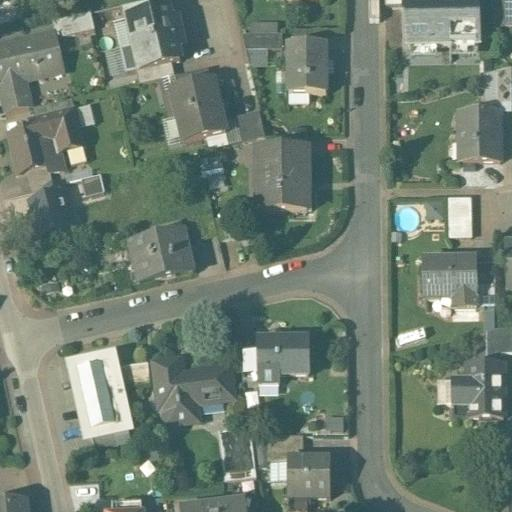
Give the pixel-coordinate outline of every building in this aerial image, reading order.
[(479,39),(478,0),(430,0),(431,40),(479,39)] [(157,3),(121,11),(124,23),(128,22),(128,21),(159,14),(157,3)] [(159,14),(128,21),(128,22),(134,48),(180,37),(177,23),(171,25),(168,12),(159,14)] [(91,18),(58,25),(60,36),(55,37),(57,43),(95,34),(91,18)] [(55,37),(0,49),(0,90),(0,91),(3,103),(28,98),(25,85),(64,76),(57,43),(55,37)] [(180,37),(134,48),(139,73),(140,74),(172,67),(180,65),(177,52),(184,51),(180,37)] [(282,38),(242,38),(246,53),(283,53),(282,38)] [(493,46),(477,46),(477,62),(468,62),(468,82),(493,76),(493,46)] [(326,49),(289,50),(289,99),(326,99),(326,49)] [(172,67),(140,74),(139,73),(136,74),(139,88),(174,79),(172,67)] [(511,102),(511,71),(498,75),(498,107),(511,106),(511,102)] [(208,72),(174,79),(177,91),(211,84),(208,72)] [(177,91),(172,93),(174,105),(167,107),(170,122),(178,120),(220,110),(217,99),(219,98),(221,95),(219,87),(216,85),(214,85),(214,83),(177,91)] [(28,98),(3,103),(6,118),(32,113),(28,98)] [(72,103),(32,113),(37,133),(39,132),(43,148),(54,145),(58,157),(60,156),(84,150),(72,103)] [(220,110),(178,120),(184,147),(226,137),(220,110)] [(260,115),(236,120),(242,146),(260,142),(265,140),(260,115)] [(500,116),(458,116),(459,167),(501,166),(500,116)] [(37,133),(8,139),(18,178),(28,176),(49,171),(43,148),(39,132),(37,133)] [(306,143),(258,143),(258,154),(306,154),(306,143)] [(58,157),(54,145),(43,148),(49,171),(50,177),(64,174),(60,156),(58,157)] [(306,154),(258,154),(258,155),(259,155),(259,213),(258,213),(258,215),(307,215),(306,213),(305,213),(304,155),(306,155),(306,154)] [(49,171),(28,176),(32,194),(43,192),(53,189),(50,177),(49,171)] [(211,192),(226,188),(221,171),(206,175),(211,192)] [(53,189),(43,192),(46,203),(67,198),(64,187),(53,189)] [(46,203),(31,207),(35,224),(31,225),(36,243),(71,234),(64,207),(69,205),(67,198),(46,203)] [(450,240),(474,239),(474,200),(450,200),(450,240)] [(448,222),(447,201),(427,202),(428,223),(448,222)] [(212,217),(200,220),(206,242),(217,239),(214,224),(212,217)] [(236,218),(214,224),(217,239),(219,245),(241,240),(236,218)] [(206,242),(200,220),(189,223),(194,245),(206,242)] [(184,236),(125,249),(130,270),(171,260),(172,264),(189,259),(184,236)] [(130,270),(126,271),(130,291),(193,277),(189,259),(172,264),(171,260),(130,270)] [(476,264),(422,266),(424,305),(442,305),(442,301),(475,300),(475,315),(478,315),(477,291),(476,268),(476,264)] [(495,268),(476,268),(477,291),(496,291),(495,268)] [(511,328),(486,335),(487,337),(487,367),(502,367),(502,357),(511,356),(511,328)] [(309,344),(259,344),(259,357),(259,381),(261,381),(261,372),(277,372),(277,381),(279,381),(309,380),(309,344)] [(259,357),(240,357),(244,383),(259,383),(260,383),(261,383),(261,381),(259,381),(259,357)] [(113,362),(71,372),(88,444),(92,443),(94,453),(117,448),(115,438),(129,435),(120,394),(151,390),(148,369),(115,373),(115,372),(113,362)] [(180,365),(153,369),(158,407),(163,406),(166,432),(199,427),(197,406),(233,401),(233,407),(235,407),(230,374),(182,380),(180,365)] [(487,367),(468,367),(468,384),(454,384),(454,409),(468,409),(468,422),(503,422),(503,367),(502,367),(487,367)] [(277,372),(261,372),(261,381),(261,383),(260,383),(259,383),(259,391),(279,391),(279,381),(277,381),(277,372)] [(250,433),(223,436),(229,487),(257,483),(256,477),(255,473),(251,441),(250,433)] [(303,456),(267,455),(267,441),(251,441),(255,473),(268,472),(268,487),(289,487),(289,465),(303,465),(303,456)] [(303,441),(267,441),(267,455),(303,456),(303,441)] [(303,465),(289,465),(289,487),(289,503),(290,503),(290,499),(306,499),(306,503),(307,503),(330,503),(330,465),(329,465),(329,466),(307,466),(307,465),(303,465)] [(306,499),(290,499),(290,503),(289,503),(288,511),(307,511),(307,503),(306,503),(306,499)] [(246,511),(246,503),(179,511),(246,511)]
